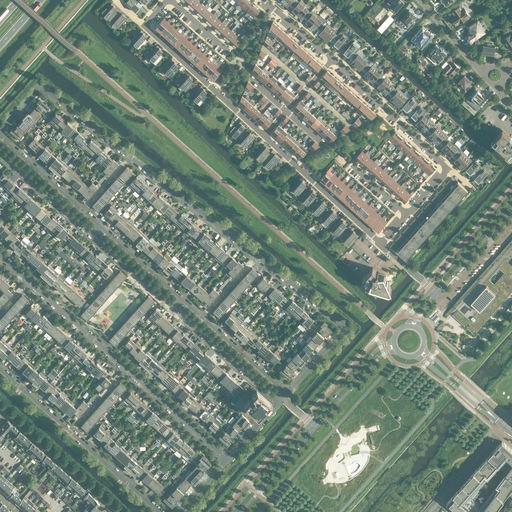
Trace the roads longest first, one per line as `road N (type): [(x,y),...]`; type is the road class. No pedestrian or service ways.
road 1 (residential): [(285,395),(341,332),(340,322),(39,87)]
road 2 (residential): [(227,460),(0,255)]
road 3 (residential): [(159,511),(0,368)]
road 4 (residential): [(264,135),(144,26)]
road 5 (residential): [(381,242),(264,135)]
road 6 (residential): [(333,59),(447,169)]
road 7 (residential): [(174,308),(278,402)]
road 8 (residential): [(285,395),(182,301)]
road 9 (residential): [(101,228),(0,136)]
road 10 (residential): [(0,152),(93,235)]
